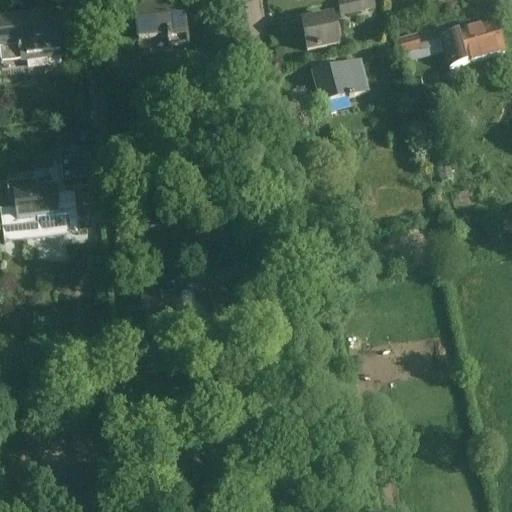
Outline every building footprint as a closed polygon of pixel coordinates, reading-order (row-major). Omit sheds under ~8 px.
[(343,0),(337,1),(340,19),(375,12),(373,0),(343,0)] [(167,1),(132,6),(137,41),(155,39),(165,37),(167,50),(174,49),(186,47),(181,10),(168,11),(167,1)] [(14,21),(0,22),(0,50),(16,49),(17,54),(18,54),(20,65),(66,59),(60,15),(14,21)] [(300,24),(306,54),(338,48),(332,18),(300,24)] [(440,42),(419,48),(421,53),(423,61),(444,55),(448,72),(465,67),(504,56),(495,25),(457,35),(457,36),(439,40),(440,42)] [(417,37),(393,43),(396,60),(421,53),(417,37)] [(311,76),(320,108),(366,95),(358,64),(311,76)] [(426,104),(410,108),(415,127),(431,123),(426,104)] [(65,145),(80,144),(79,129),(64,131),(65,145)] [(252,151),(225,154),(226,168),(253,165),(252,151)] [(69,160),(59,161),(62,184),(72,183),(69,160)] [(36,183),(0,187),(0,223),(3,247),(5,247),(4,243),(77,233),(77,237),(79,237),(73,195),(66,196),(67,199),(57,200),(55,187),(34,190),(33,184),(36,184),(36,183)] [(148,227),(173,224),(168,188),(143,191),(148,227)] [(191,294),(141,300),(145,330),(182,326),(194,324),(191,294)] [(135,375),(169,371),(166,348),(145,351),(133,352),(135,375)] [(181,480),(164,480),(164,492),(180,492),(181,480)] [(110,511),(111,500),(83,500),(83,511),(110,511)]
